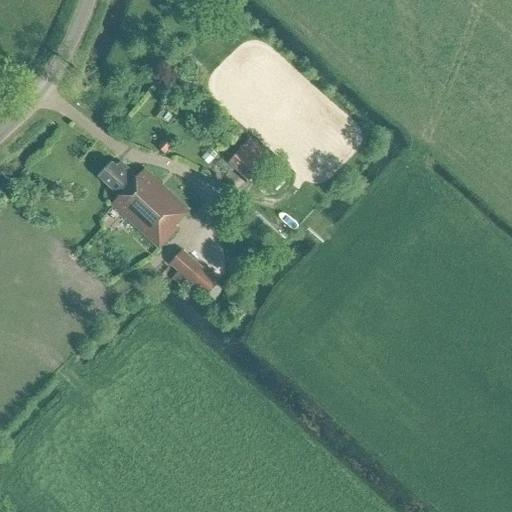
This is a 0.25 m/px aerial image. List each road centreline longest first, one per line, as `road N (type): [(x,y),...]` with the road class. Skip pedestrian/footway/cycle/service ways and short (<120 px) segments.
road 1 (track): [(42,88),(110,142),(197,176),(206,209),(197,244)]
road 2 (unclassified): [(0,133),(42,88),(85,0)]
